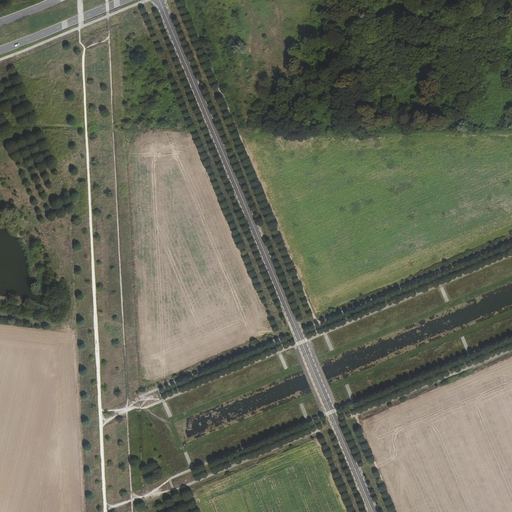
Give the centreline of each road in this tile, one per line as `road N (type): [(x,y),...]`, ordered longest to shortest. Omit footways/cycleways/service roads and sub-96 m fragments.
road 1 (unclassified): [(159,0),(372,511)]
road 2 (secondary): [(0,49),(124,0)]
